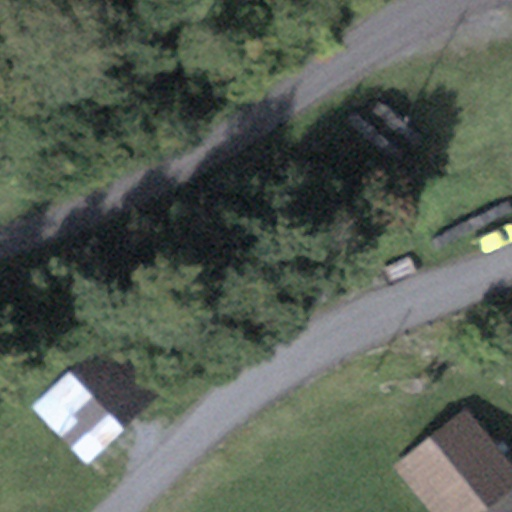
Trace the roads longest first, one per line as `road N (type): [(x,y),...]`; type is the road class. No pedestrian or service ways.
road 1 (unclassified): [(463,0),(190,163),(0,241)]
road 2 (unclassified): [(114,511),(278,366),(321,340),(511,266)]
